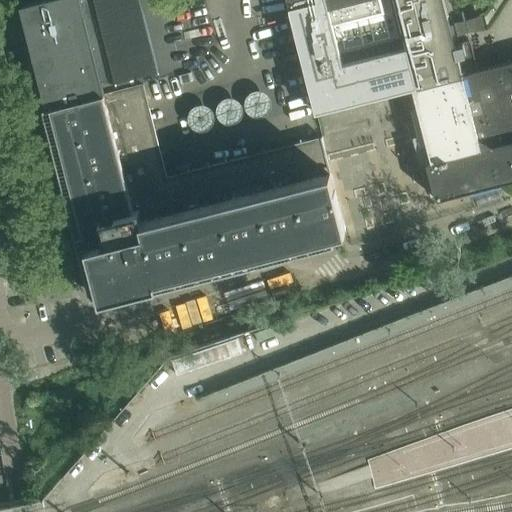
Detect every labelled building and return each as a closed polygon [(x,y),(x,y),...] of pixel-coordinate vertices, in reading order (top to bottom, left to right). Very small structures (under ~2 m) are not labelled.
[(161,70),(142,0),(43,0),(21,6),(42,90),(46,89),(48,97),(117,81),(137,76),(161,70)] [(453,35),(460,33),(457,24),(450,26),(443,0),(287,0),(316,112),(398,92),(463,75),(479,71),(471,40),(456,44),(453,35)] [(467,20),(468,29),(488,26),(487,17),(467,20)] [(511,62),(479,71),(463,75),(398,92),(405,122),(407,121),(406,120),(421,117),(430,153),(427,154),(429,162),(427,162),(437,200),(511,180),(511,62)] [(148,208),(329,164),(323,137),(168,177),(144,83),(139,84),(137,76),(117,81),(148,208)] [(346,230),(332,172),(329,164),(148,208),(117,81),(48,97),(50,107),(44,108),(92,296),(100,294),(101,299),(336,239),(335,233),(346,230)]
